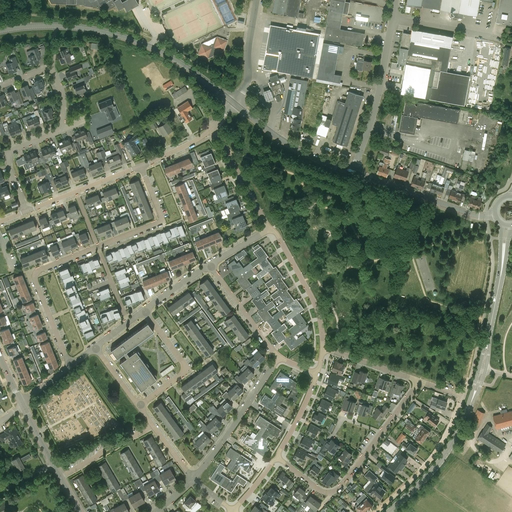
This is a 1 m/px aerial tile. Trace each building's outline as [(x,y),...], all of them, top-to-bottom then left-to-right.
[(48,0),(51,3),(65,3),(65,4),(75,4),(75,5),(83,5),(83,6),(109,9),(115,6),(118,10),(124,7),(126,11),(138,5),(135,0),(48,0)] [(274,0),(273,13),(285,15),(298,17),(303,18),(304,14),(299,13),(299,11),(299,10),(301,0),(274,0)] [(330,0),(326,27),(324,39),(348,43),(349,39),(351,40),(352,36),(353,36),(354,32),(340,29),(345,0),(330,0)] [(409,0),(409,3),(450,11),(450,17),(463,19),(464,13),(477,16),(480,0),(409,0)] [(511,25),(511,0),(500,0),(496,23),(511,25)] [(270,25),(262,69),(313,78),(321,34),(270,25)] [(403,33),(399,55),(398,63),(422,68),(421,71),(430,73),(430,69),(431,69),(431,70),(425,98),(464,105),(470,76),(447,72),(452,42),(426,37),(427,32),(412,29),(411,34),(403,33)] [(349,39),(348,43),(362,46),(365,33),(354,32),(353,36),(352,36),(351,40),(349,39)] [(198,54),(208,58),(223,51),(227,41),(217,37),(214,45),(212,45),(210,46),(209,47),(201,44),(198,54)] [(317,79),(329,81),(340,83),(342,75),(335,74),(340,46),(323,43),(317,79)] [(505,47),(505,49),(503,48),(502,53),(504,54),(502,65),(508,66),(511,48),(505,47)] [(37,48),(31,51),(30,50),(26,52),(31,65),(39,62),(36,56),(39,54),(37,48)] [(60,51),(62,57),(59,58),(61,64),(71,60),(69,57),(70,56),(67,48),(60,51)] [(9,59),(11,63),(6,65),(9,74),(16,71),(14,65),(17,64),(15,57),(9,59)] [(372,62),(364,60),(365,59),(358,57),(355,70),(363,71),(363,69),(370,70),(372,62)] [(68,81),(77,77),(74,70),(65,73),(68,81)] [(83,78),(85,83),(89,82),(88,80),(91,78),(90,75),(83,78)] [(83,84),(85,83),(83,78),(75,81),(77,84),(73,85),(76,93),(80,91),(82,95),(87,93),(83,84)] [(280,78),(270,82),(269,83),(271,87),(272,87),(273,90),(272,91),(274,96),(279,94),(279,95),(282,94),(281,93),(284,92),(282,89),(284,88),(280,78)] [(299,130),(301,120),(302,115),(303,109),(308,81),(291,78),(289,85),(289,88),(288,88),(284,114),(292,115),(292,114),(297,115),(296,119),(294,118),(292,129),(299,130)] [(35,83),(35,85),(32,86),(36,94),(42,91),(43,91),(44,88),(44,87),(44,86),(46,86),(45,83),(43,84),(41,80),(35,82),(35,83)] [(165,91),(174,85),(171,80),(162,86),(165,91)] [(32,91),(29,92),(27,85),(20,88),(24,97),(27,95),(29,100),(35,98),(32,91)] [(175,99),(187,91),(185,87),(172,95),(175,99)] [(18,92),(15,93),(14,91),(7,93),(10,102),(14,100),(15,103),(18,102),(19,104),(22,103),(18,92)] [(349,91),(345,103),(339,101),(332,124),(338,126),(333,142),(347,146),(363,96),(349,91)] [(98,104),(101,112),(104,111),(108,121),(116,118),(116,117),(119,116),(115,106),(113,107),(110,99),(98,104)] [(192,118),(187,112),(192,108),(187,101),(176,108),(181,115),(177,117),(180,121),(183,119),(185,123),(188,121),(188,122),(191,120),(191,119),(192,118)] [(418,102),(417,104),(417,106),(415,106),(416,105),(406,103),(401,129),(414,131),(417,119),(415,119),(416,116),(457,124),(457,123),(459,110),(418,102)] [(51,114),(53,114),(51,108),(41,112),(42,116),(45,115),(47,120),(53,118),(51,114)] [(36,117),(31,119),(35,127),(40,125),(37,119),(40,118),(37,110),(33,112),(36,117)] [(30,115),(26,117),(22,118),(24,124),(27,123),(30,129),(35,127),(31,119),(30,115)] [(16,121),(16,122),(12,124),(16,134),(17,135),(18,135),(21,134),(21,133),(21,132),(19,126),(22,125),(19,120),(16,121)] [(172,131),(167,122),(158,128),(163,136),(172,131)] [(12,124),(8,125),(7,123),(2,124),(5,132),(9,130),(11,136),(16,134),(12,124)] [(110,126),(96,131),(99,139),(113,133),(110,126)] [(84,129),(79,131),(82,140),(85,139),(86,142),(88,141),(90,145),(94,144),(91,136),(87,137),(84,129)] [(82,140),(79,131),(78,132),(78,131),(77,131),(75,131),(74,132),(75,133),(74,133),(77,142),(74,143),(76,149),(77,151),(81,149),(79,145),(81,144),(79,141),(82,140)] [(135,136),(132,138),(123,143),(131,156),(140,150),(134,141),(137,139),(135,136)] [(74,143),(71,144),(69,139),(63,141),(67,150),(72,147),(73,150),(76,149),(74,143)] [(58,144),(60,149),(57,150),(58,152),(60,158),(59,156),(62,155),(61,152),(67,150),(63,141),(58,144)] [(116,151),(111,153),(112,157),(115,164),(121,162),(118,155),(123,153),(118,143),(113,145),(116,151)] [(52,146),(46,148),(50,157),(53,156),(54,158),(56,157),(57,159),(60,158),(58,152),(55,153),(52,146)] [(382,147),(381,148),(380,153),(388,156),(390,151),(390,149),(387,148),(387,149),(382,147)] [(41,157),(40,157),(43,163),(43,164),(45,169),(49,167),(48,166),(45,164),(46,163),(45,161),(48,160),(47,158),(50,157),(46,148),(41,150),(44,158),(41,159),(41,157)] [(465,149),(461,169),(466,170),(468,160),(474,161),(476,151),(465,149)] [(209,153),(208,150),(200,153),(198,154),(200,157),(202,162),(213,157),(210,152),(209,153)] [(35,151),(29,153),(33,162),(38,160),(40,164),(43,163),(40,157),(38,158),(35,151)] [(96,153),(98,160),(97,160),(98,163),(95,164),(97,171),(104,168),(100,159),(102,158),(102,157),(100,151),(96,153)] [(33,162),(29,153),(24,155),(27,163),(24,164),(26,169),(29,168),(27,165),(33,162)] [(111,154),(108,156),(105,157),(109,166),(115,164),(112,157),(111,153),(111,154)] [(202,162),(205,167),(202,168),(203,171),(214,166),(213,163),(215,163),(213,157),(202,162)] [(86,158),(83,160),(85,165),(88,164),(91,173),(97,171),(95,164),(92,165),(91,163),(89,163),(86,158)] [(182,160),(186,169),(192,167),(188,158),(182,160)] [(378,166),(380,166),(377,174),(382,175),(388,159),(384,158),(383,162),(384,162),(384,163),(380,162),(378,166)] [(388,159),(382,175),(387,177),(389,169),(387,168),(387,166),(389,166),(391,160),(388,159)] [(417,159),(412,172),(416,174),(420,162),(420,164),(421,165),(422,163),(423,163),(422,165),(423,165),(425,161),(421,160),(417,159)] [(182,160),(176,163),(180,171),(186,169),(182,160)] [(63,174),(62,174),(61,174),(58,175),(59,178),(62,186),(65,184),(66,183),(68,183),(64,173),(67,172),(65,167),(63,162),(59,163),(63,174)] [(403,170),(399,179),(405,181),(408,172),(409,169),(412,170),(415,163),(411,162),(409,168),(407,168),(406,171),(403,170)] [(180,171),(176,163),(170,165),(174,174),(180,171)] [(174,174),(170,165),(164,167),(168,176),(174,174)] [(398,165),(397,168),(394,177),(399,179),(403,170),(399,169),(400,166),(398,165)] [(80,170),(77,171),(80,178),(86,176),(82,166),(79,167),(80,170)] [(215,169),(214,166),(203,171),(204,171),(205,174),(207,173),(209,178),(219,174),(217,168),(215,169)] [(442,176),(444,177),(446,178),(447,176),(445,176),(447,170),(448,170),(452,172),(451,172),(453,173),(454,170),(448,168),(445,167),(442,176)] [(80,178),(77,171),(74,172),(73,170),(70,171),(73,180),(80,178)] [(419,180),(417,187),(422,189),(425,182),(425,180),(424,180),(426,173),(423,172),(420,181),(419,180)] [(221,179),(219,174),(209,178),(211,183),(209,184),(210,187),(221,182),(220,179),(221,179)] [(414,176),(413,178),(411,185),(417,187),(419,180),(418,180),(419,175),(416,174),(416,177),(414,176)] [(62,186),(59,178),(56,179),(55,177),(52,178),(56,187),(58,186),(59,187),(62,186)] [(437,183),(437,185),(433,184),(430,191),(435,193),(440,180),(440,178),(438,177),(437,180),(436,182),(437,183)] [(440,180),(435,193),(441,195),(444,188),(440,186),(441,184),(442,184),(444,177),(441,177),(440,180)] [(41,194),(51,190),(47,179),(43,181),(44,183),(38,186),(41,194)] [(132,190),(140,186),(138,180),(130,183),(132,190)] [(455,192),(451,190),(447,189),(446,195),(450,196),(449,198),(455,200),(461,181),(458,180),(455,187),(456,187),(455,189),(456,189),(455,192)] [(465,183),(461,181),(455,200),(460,202),(462,196),(466,197),(467,195),(463,193),(462,194),(459,193),(460,190),(461,191),(461,189),(463,189),(465,183)] [(222,185),(221,182),(210,187),(212,190),(214,189),(216,194),(225,190),(223,185),(222,185)] [(177,192),(185,189),(183,183),(175,186),(177,192)] [(0,198),(9,194),(6,187),(2,189),(1,188),(0,186),(0,198)] [(140,186),(132,190),(135,196),(143,192),(140,186)] [(115,187),(109,190),(112,198),(118,196),(121,195),(119,191),(117,192),(115,187)] [(188,195),(185,189),(177,192),(180,198),(188,195)] [(112,198),(109,190),(103,192),(104,197),(102,198),(103,202),(106,201),(112,198)] [(216,194),(218,199),(214,201),(215,203),(228,198),(226,196),(228,195),(225,190),(216,194)] [(145,198),(143,192),(135,196),(137,201),(145,198)] [(97,194),(91,197),(94,205),(101,203),(103,202),(102,198),(99,199),(97,194)] [(190,201),(188,195),(180,198),(182,204),(190,201)] [(470,198),(467,205),(473,207),(476,200),(474,199),(475,196),(473,195),(472,197),(470,196),(470,198)] [(232,196),(228,198),(215,203),(215,204),(224,200),(225,202),(227,208),(238,204),(235,198),(233,199),(232,196)] [(94,205),(91,197),(85,199),(87,204),(84,205),(86,209),(88,207),(88,208),(94,205)] [(477,200),(476,200),(473,207),(479,209),(482,200),(481,200),(481,198),(478,197),(477,200)] [(148,204),(145,198),(137,201),(139,207),(148,204)] [(10,204),(11,206),(6,208),(7,212),(19,207),(17,201),(10,204)] [(193,207),(190,201),(182,204),(184,210),(193,207)] [(150,210),(148,204),(139,207),(142,213),(150,210)] [(229,213),(227,214),(226,214),(227,217),(239,212),(238,209),(239,208),(238,204),(227,208),(229,213)] [(67,213),(68,217),(69,220),(72,219),(71,216),(78,214),(74,205),(68,208),(70,212),(67,213)] [(195,213),(193,207),(184,210),(187,216),(195,213)] [(68,217),(67,213),(64,215),(62,210),(56,212),(60,221),(66,218),(68,217)] [(150,210),(142,213),(144,219),(152,216),(150,210)] [(52,220),(49,221),(51,224),(53,223),(54,223),(60,221),(56,212),(50,215),(52,220)] [(239,212),(227,217),(229,220),(228,220),(230,225),(234,224),(244,220),(242,214),(240,215),(239,212)] [(195,213),(187,216),(189,222),(197,219),(195,213)] [(120,219),(124,227),(130,225),(128,220),(131,219),(129,215),(127,217),(127,216),(120,219)] [(51,224),(49,221),(47,222),(45,217),(38,220),(42,228),(48,225),(49,228),(52,227),(51,224)] [(124,227),(120,219),(114,221),(112,222),(113,226),(116,225),(118,230),(124,227)] [(33,220),(26,223),(30,231),(36,229),(33,220)] [(234,224),(236,229),(234,230),(235,233),(239,232),(239,231),(246,228),(245,225),(246,225),(244,220),(234,224)] [(113,226),(112,222),(109,223),(103,226),(106,234),(112,232),(110,227),(113,226)] [(30,231),(26,223),(21,225),(24,234),(30,231)] [(24,234),(21,225),(15,228),(18,236),(24,234)] [(173,228),(176,237),(180,235),(181,237),(186,235),(181,225),(177,227),(177,226),(173,228)] [(106,234),(103,226),(97,228),(94,229),(95,233),(98,232),(100,237),(106,234)] [(18,236),(15,228),(9,230),(12,239),(18,236)] [(169,230),(165,232),(168,240),(176,237),(173,228),(168,229),(169,230)] [(169,242),(168,240),(165,232),(160,233),(156,234),(156,235),(160,243),(163,242),(164,244),(169,242)] [(218,232),(212,234),(215,243),(222,240),(218,232)] [(85,233),(79,235),(78,233),(75,234),(78,240),(80,239),(82,244),(89,241),(85,233)] [(74,237),(67,240),(71,248),(77,246),(75,241),(78,240),(75,234),(73,235),(74,237)] [(215,243),(212,234),(206,237),(210,245),(215,243)] [(160,243),(156,235),(152,237),(152,236),(147,238),(148,239),(151,247),(155,245),(155,247),(160,245),(160,243)] [(206,237),(200,239),(204,248),(210,245),(206,237)] [(151,247),(148,239),(144,240),(143,239),(139,241),(143,250),(146,249),(147,251),(152,249),(151,247)] [(204,248),(200,239),(194,242),(198,250),(204,248)] [(71,248),(67,240),(61,242),(61,240),(58,241),(59,244),(60,247),(63,246),(65,251),(71,248)] [(143,250),(139,241),(135,243),(131,245),(135,253),(143,250)] [(60,247),(59,244),(56,245),(56,244),(50,247),(53,255),(59,253),(58,248),(60,247)] [(135,253),(131,245),(131,244),(127,246),(127,247),(123,248),(126,257),(127,259),(131,257),(131,255),(135,253)] [(253,248),(255,250),(254,251),(258,257),(251,263),(254,267),(259,263),(267,258),(269,256),(261,246),(260,247),(258,244),(253,248)] [(126,257),(123,248),(118,249),(118,250),(114,252),(117,260),(118,262),(123,260),(122,258),(126,257)] [(38,252),(41,260),(48,258),(44,249),(38,252)] [(117,260),(114,252),(114,251),(110,253),(106,255),(109,264),(117,260)] [(186,254),(189,262),(196,260),(192,251),(186,254)] [(41,260),(38,252),(32,254),(36,262),(41,260)] [(32,254),(26,256),(30,265),(36,262),(32,254)] [(186,254),(180,257),(184,265),(189,262),(186,254)] [(30,265),(26,256),(20,259),(24,267),(30,265)] [(180,257),(174,259),(178,267),(184,265),(180,257)] [(89,262),(92,270),(101,267),(97,258),(93,260),(93,259),(88,261),(89,262)] [(267,258),(259,263),(263,269),(256,274),(259,279),(261,277),(269,272),(274,268),(267,258)] [(178,267),(174,259),(169,261),(172,270),(178,267)] [(92,270),(89,262),(85,264),(84,263),(80,265),(84,274),(87,272),(88,274),(93,272),(92,270)] [(254,267),(251,263),(243,268),(239,262),(231,268),(239,278),(252,269),(254,267)] [(274,268),(269,272),(273,278),(265,283),(269,288),(272,285),(282,278),(284,277),(276,266),(274,268)] [(62,280),(71,276),(67,268),(59,271),(61,275),(60,276),(62,280)] [(118,281),(126,277),(125,273),(127,273),(125,268),(114,272),(116,276),(115,276),(117,281),(118,281)] [(252,269),(239,278),(237,279),(245,290),(247,288),(252,285),(247,278),(255,273),(252,269)] [(167,271),(160,274),(164,282),(170,279),(169,276),(171,276),(169,270),(167,271)] [(164,282),(160,274),(154,276),(158,285),(164,282)] [(16,284),(24,281),(22,275),(13,278),(16,284)] [(71,276),(62,280),(64,284),(63,284),(65,288),(66,288),(74,285),(73,281),(74,280),(72,275),(71,276)] [(128,276),(126,277),(118,281),(120,285),(119,285),(121,289),(130,286),(128,282),(130,281),(128,276)] [(158,285),(154,276),(148,279),(152,287),(158,285)] [(259,279),(252,285),(247,288),(254,298),(261,293),(257,287),(264,282),(261,277),(259,279)] [(273,287),(275,285),(279,289),(271,295),(274,299),(280,295),(287,290),(289,288),(282,278),(272,285),(273,287)] [(152,287),(148,279),(143,281),(146,289),(152,287)] [(204,289),(211,284),(207,279),(200,284),(204,289)] [(26,287),(24,281),(16,284),(18,290),(26,287)] [(215,289),(211,284),(204,289),(207,295),(215,289)] [(74,285),(66,288),(67,292),(68,297),(69,296),(77,293),(74,285)] [(26,287),(18,290),(21,296),(29,293),(26,287)] [(108,288),(99,291),(100,295),(99,296),(101,301),(111,297),(109,292),(110,292),(108,288)] [(261,293),(254,298),(252,300),(260,310),(267,305),(262,299),(270,293),(268,291),(270,290),(268,288),(261,293)] [(218,294),(215,289),(207,295),(211,300),(218,294)] [(132,293),(136,303),(140,301),(140,300),(144,298),(141,290),(132,293)] [(287,290),(280,295),(284,301),(277,306),(280,311),(282,309),(287,306),(295,300),(287,290)] [(189,292),(184,296),(189,303),(194,300),(189,292)] [(29,293),(21,296),(23,302),(31,299),(29,293)] [(81,301),(77,293),(69,296),(71,300),(70,301),(72,305),(81,301)] [(136,303),(132,293),(124,297),(127,305),(131,303),(132,304),(136,303)] [(218,294),(211,300),(215,305),(222,300),(218,294)] [(189,303),(184,296),(179,300),(184,307),(189,303)] [(295,300),(287,306),(288,308),(292,306),(295,309),(286,315),(289,320),(292,318),(299,312),(304,309),(297,298),(295,300)] [(184,307),(179,300),(174,304),(179,311),(184,307)] [(222,300),(215,305),(219,310),(226,305),(222,300)] [(273,300),(267,305),(260,310),(258,312),(265,322),(267,321),(272,316),(268,310),(276,305),(273,300)] [(84,309),(81,301),(72,305),(73,309),(74,309),(76,313),(84,309)] [(33,302),(24,306),(23,306),(26,315),(31,313),(30,311),(35,309),(33,302)] [(179,311),(174,304),(168,308),(173,315),(179,311)] [(230,310),(226,305),(219,310),(223,315),(230,310)] [(120,316),(117,307),(109,311),(112,320),(116,318),(120,316)] [(84,309),(76,313),(75,313),(77,317),(79,321),(88,318),(89,317),(87,312),(86,313),(84,309)] [(272,316),(267,321),(275,331),(282,325),(277,319),(285,314),(282,309),(280,311),(272,316)] [(109,311),(100,314),(103,323),(108,321),(108,322),(112,320),(109,311)] [(299,312),(292,318),(297,324),(289,330),(292,334),(299,329),(307,323),(299,312)] [(31,313),(26,315),(28,320),(26,321),(28,325),(40,320),(38,314),(32,316),(31,313)] [(230,325),(237,320),(233,315),(226,320),(230,325)] [(91,326),(88,318),(79,321),(81,325),(80,326),(82,330),(91,326)] [(40,320),(28,325),(30,331),(32,330),(33,333),(38,331),(37,328),(42,326),(40,320)] [(187,330),(194,325),(190,320),(183,325),(187,330)] [(241,325),(237,320),(230,325),(234,330),(241,325)] [(147,323),(117,345),(112,349),(114,351),(112,352),(117,358),(123,354),(126,358),(120,362),(140,391),(156,379),(135,351),(129,356),(126,352),(153,332),(147,323)] [(285,323),(282,325),(275,331),(272,332),(280,343),(284,339),(287,338),(282,332),(288,328),(285,323)] [(7,325),(4,327),(5,329),(0,331),(2,337),(11,334),(8,328),(7,325)] [(194,325),(187,330),(191,336),(198,330),(194,325)] [(241,325),(234,330),(238,335),(245,330),(241,325)] [(91,326),(82,330),(83,334),(84,334),(86,338),(94,335),(91,326)] [(292,334),(287,338),(284,339),(292,350),(307,339),(304,335),(296,340),(293,336),(301,331),(299,329),(292,334)] [(202,335),(198,330),(191,336),(195,341),(202,335)] [(245,330),(238,335),(241,341),(249,335),(245,330)] [(38,331),(33,333),(36,338),(35,339),(36,342),(47,338),(45,331),(39,334),(38,331)] [(11,334),(2,337),(5,344),(10,341),(11,344),(14,343),(13,340),(11,334)] [(206,341),(202,335),(195,341),(198,346),(206,341)] [(43,351),(51,348),(49,341),(40,345),(43,351)] [(206,341),(198,346),(202,351),(209,346),(206,341)] [(14,343),(11,344),(12,347),(7,349),(10,355),(18,352),(15,346),(14,343)] [(213,351),(209,346),(202,351),(206,356),(213,351)] [(54,353),(51,348),(43,351),(45,357),(54,353)] [(259,351),(258,352),(256,349),(251,354),(254,356),(260,362),(265,358),(259,351)] [(56,359),(54,353),(45,357),(47,363),(56,359)] [(247,359),(245,361),(251,366),(253,365),(255,367),(260,362),(254,356),(251,354),(249,356),(251,358),(249,360),(247,359)] [(16,366),(24,363),(21,357),(13,360),(16,366)] [(58,365),(56,359),(47,363),(50,369),(48,370),(50,374),(55,370),(54,367),(58,365)] [(251,366),(245,361),(243,363),(245,365),(240,370),(243,373),(243,372),(249,379),(254,374),(249,369),(251,366)] [(342,376),(345,368),(346,365),(339,362),(338,365),(335,364),(332,371),(337,372),(337,374),(342,376)] [(24,363),(16,366),(18,372),(26,369),(24,363)] [(212,364),(207,368),(212,375),(216,381),(218,383),(223,379),(221,377),(219,379),(216,374),(215,375),(214,374),(217,372),(212,364)] [(172,365),(160,373),(162,377),(174,368),(172,365)] [(207,368),(202,372),(207,379),(212,375),(207,368)] [(26,369),(18,372),(20,378),(29,375),(26,369)] [(361,371),(360,373),(354,371),(351,381),(357,383),(358,380),(364,382),(367,382),(368,382),(369,379),(368,378),(366,377),(367,373),(361,371)] [(202,372),(197,376),(202,383),(207,379),(202,372)] [(237,375),(235,377),(240,383),(242,381),(244,383),(249,379),(243,372),(243,373),(238,377),(237,375)] [(286,387),(291,379),(280,372),(270,387),(275,390),(280,383),(286,387)] [(345,378),(342,377),(334,374),(333,377),(330,376),(328,383),(336,386),(339,380),(343,382),(345,378)] [(31,381),(29,375),(20,378),(23,384),(31,381)] [(202,383),(197,376),(191,380),(197,387),(202,383)] [(240,383),(235,377),(233,380),(237,384),(232,389),(238,395),(239,395),(239,396),(242,393),(241,392),(243,390),(238,385),(240,383)] [(291,379),(286,387),(292,391),(287,398),(295,403),(298,398),(295,396),(302,386),(291,379)] [(386,390),(389,381),(382,379),(381,382),(378,381),(376,389),(379,390),(379,388),(386,390)] [(197,387),(191,380),(186,383),(192,390),(197,387)] [(192,390),(186,383),(181,387),(185,393),(181,396),(188,405),(197,398),(196,396),(193,398),(192,397),(189,392),(192,390)] [(396,383),(395,386),(392,385),(389,396),(392,397),(394,393),(400,395),(403,386),(396,383)] [(337,395),(337,394),(338,392),(331,388),(330,391),(327,389),(324,395),(332,400),(335,394),(337,395)] [(226,392),(224,394),(229,400),(231,398),(233,400),(238,395),(232,389),(227,393),(226,392)] [(271,410),(281,395),(277,392),(271,399),(265,395),(260,403),(271,410)] [(345,397),(346,397),(342,408),(345,409),(344,412),(345,411),(347,412),(349,411),(349,410),(352,411),(355,403),(348,400),(350,395),(346,393),(345,397)] [(229,400),(224,394),(222,396),(226,401),(221,405),(228,411),(232,407),(227,402),(229,400)] [(281,395),(271,410),(282,417),(287,409),(280,405),(285,397),(281,395)] [(436,409),(437,407),(445,409),(447,402),(438,399),(437,403),(432,401),(430,407),(436,409)] [(331,408),(333,404),(325,401),(324,404),(321,402),(318,408),(326,412),(329,407),(331,408)] [(360,402),(357,409),(361,410),(359,414),(366,416),(369,407),(362,405),(363,403),(360,402)] [(407,411),(410,413),(417,404),(413,402),(407,411)] [(157,413),(164,408),(160,403),(153,408),(157,413)] [(217,410),(215,408),(213,406),(210,408),(213,411),(218,416),(220,414),(223,416),(228,411),(221,405),(217,410)] [(375,413),(372,416),(379,421),(381,419),(389,408),(385,405),(382,408),(384,410),(383,411),(383,412),(381,410),(377,408),(374,412),(375,413)] [(164,408),(157,413),(161,418),(168,413),(170,411),(166,406),(164,408)] [(485,413),(477,410),(471,423),(479,427),(485,413)] [(211,413),(212,414),(207,418),(210,422),(216,428),(221,423),(216,418),(218,416),(213,411),(211,413)] [(511,429),(511,425),(511,411),(493,416),(496,429),(498,429),(499,433),(511,429)] [(172,418),(168,413),(161,418),(164,423),(172,418)] [(325,420),(326,416),(319,413),(318,416),(314,414),(311,421),(320,425),(323,419),(325,420)] [(429,413),(426,416),(424,418),(428,421),(434,426),(435,425),(436,425),(437,424),(437,423),(439,421),(436,418),(433,415),(432,415),(429,413)] [(262,436),(271,423),(260,416),(255,424),(258,425),(258,424),(262,427),(258,434),(262,436)] [(175,423),(172,418),(164,423),(168,428),(175,423)] [(206,426),(204,425),(200,420),(198,422),(199,422),(198,423),(202,427),(208,432),(210,430),(212,432),(216,428),(210,422),(206,426)] [(175,423),(168,428),(172,433),(179,428),(175,423)] [(281,430),(271,423),(262,436),(266,439),(270,432),(274,435),(274,436),(276,438),(281,430)] [(411,423),(409,425),(415,429),(417,431),(426,438),(428,435),(429,435),(430,434),(430,433),(430,432),(422,426),(419,429),(417,427),(414,425),(411,423)] [(405,427),(412,432),(415,429),(409,425),(407,424),(405,427)] [(487,424),(477,439),(490,448),(494,450),(500,454),(506,445),(489,433),(492,427),(487,424)] [(0,439),(1,441),(8,438),(9,441),(10,440),(11,442),(9,443),(9,445),(10,447),(11,448),(13,447),(21,443),(16,434),(16,433),(17,432),(14,426),(4,431),(5,433),(0,435),(0,439)] [(320,433),(321,430),(313,426),(312,429),(309,427),(306,433),(314,438),(317,432),(320,433)] [(208,432),(202,427),(200,429),(205,433),(200,438),(206,444),(211,440),(206,434),(208,432)] [(179,428),(172,433),(176,439),(183,434),(179,428)] [(415,434),(413,437),(421,444),(422,443),(423,443),(424,442),(424,440),(426,438),(417,431),(415,434)] [(399,444),(406,436),(402,433),(395,441),(399,444)] [(254,439),(250,437),(247,435),(242,443),(253,450),(262,436),(258,434),(254,439)] [(262,436),(253,450),(251,452),(255,454),(256,452),(264,457),(269,449),(266,447),(265,448),(261,446),(266,439),(262,436)] [(147,447),(155,443),(151,437),(143,441),(147,447)] [(206,444),(200,438),(195,442),(194,441),(191,443),(197,449),(199,447),(201,449),(206,444)] [(313,445),(314,442),(307,438),(306,441),(303,440),(300,446),(308,450),(311,444),(313,445)] [(334,454),(340,446),(332,440),(328,445),(326,443),(321,449),(324,451),(326,448),(334,454)] [(159,449),(155,443),(147,447),(151,454),(159,449)] [(410,443),(408,446),(403,443),(401,445),(406,449),(408,452),(409,451),(413,454),(415,452),(416,452),(417,450),(416,450),(417,449),(410,443)] [(231,470),(241,455),(231,448),(225,455),(232,460),(227,468),(231,470)] [(159,449),(151,454),(154,460),(162,455),(159,449)] [(124,460),(132,455),(128,450),(120,455),(124,460)] [(349,468),(347,467),(350,462),(348,460),(351,455),(345,450),(339,457),(343,460),(341,463),(346,466),(343,470),(346,473),(349,468)] [(308,453),(308,454),(301,451),(299,454),(297,452),(293,458),(302,462),(305,457),(309,459),(312,455),(308,453)] [(395,455),(393,459),(404,467),(406,463),(405,462),(408,457),(400,451),(396,456),(395,455)] [(29,455),(20,460),(19,457),(11,461),(13,465),(15,464),(19,471),(24,468),(21,463),(30,458),(29,455)] [(132,455),(124,460),(127,466),(135,462),(132,455)] [(162,455),(154,460),(158,466),(166,462),(162,455)] [(252,462),(241,455),(231,470),(235,473),(240,465),(244,468),(243,469),(246,471),(252,462)] [(315,476),(320,470),(321,468),(318,465),(320,463),(318,461),(315,459),(310,466),(313,468),(310,472),(315,476)] [(390,462),(391,463),(388,467),(396,473),(399,469),(401,470),(404,467),(393,459),(390,462)] [(135,462),(127,466),(131,473),(139,468),(135,462)] [(101,473),(109,468),(105,463),(97,467),(101,473)] [(221,486),(226,478),(220,474),(225,466),(220,463),(210,479),(221,486)] [(383,465),(380,469),(386,473),(382,477),(387,481),(387,482),(388,483),(389,483),(391,484),(392,483),(393,482),(394,481),(394,479),(395,478),(388,473),(390,470),(383,465)] [(112,475),(109,468),(101,473),(105,479),(112,475)] [(143,474),(139,468),(131,473),(135,479),(143,474)] [(157,469),(153,471),(159,481),(162,480),(165,485),(170,482),(165,472),(159,475),(159,474),(159,473),(157,469)] [(165,472),(170,482),(175,479),(170,469),(165,472)] [(379,485),(377,483),(378,482),(376,480),(378,478),(369,470),(364,476),(371,482),(364,489),(371,496),(371,495),(371,496),(373,494),(376,496),(376,495),(379,498),(383,494),(384,494),(385,493),(385,492),(385,491),(382,489),(383,487),(380,485),(379,485)] [(334,472),(332,474),(329,472),(323,482),(327,485),(327,484),(329,486),(335,477),(337,479),(340,476),(334,472)] [(284,483),(287,485),(290,488),(294,483),(281,473),(276,479),(279,482),(277,484),(281,487),(283,485),(284,483)] [(227,477),(226,478),(221,486),(232,493),(238,483),(244,486),(247,481),(237,474),(233,481),(227,477)] [(78,486),(86,481),(82,475),(74,480),(78,486)] [(112,475),(105,479),(108,486),(116,481),(112,475)] [(86,481),(78,486),(81,492),(90,488),(86,481)] [(116,481),(108,486),(112,492),(120,487),(116,481)] [(154,481),(149,484),(154,492),(155,494),(160,491),(156,483),(154,481)] [(347,487),(351,491),(355,487),(351,483),(347,487)] [(149,484),(144,487),(145,488),(145,489),(146,490),(149,495),(154,492),(149,484)] [(299,500),(302,502),(294,511),(299,511),(303,508),(304,509),(306,508),(303,506),(306,503),(305,503),(303,501),(307,497),(304,494),(306,492),(299,487),(295,493),(294,495),(300,500),(299,500)] [(93,494),(90,488),(81,492),(85,499),(93,494)] [(275,488),(274,490),(271,488),(267,493),(273,498),(274,499),(276,496),(279,498),(281,496),(282,494),(278,491),(279,491),(275,488)] [(289,494),(282,488),(280,491),(287,497),(289,494)] [(125,499),(123,495),(120,490),(117,491),(122,501),(125,499)] [(134,495),(139,505),(145,502),(139,492),(134,495)] [(103,499),(106,504),(109,502),(107,499),(115,495),(114,493),(112,494),(112,493),(106,497),(103,499)] [(273,498),(267,493),(266,493),(262,498),(273,506),(275,504),(271,501),(273,498)] [(97,500),(93,494),(85,499),(89,505),(97,500)] [(139,505),(134,495),(129,498),(134,508),(139,505)] [(0,504),(0,511),(3,511),(14,506),(19,504),(15,498),(14,496),(9,499),(0,504)] [(184,503),(183,505),(183,507),(185,509),(188,509),(189,507),(189,508),(190,507),(192,509),(191,510),(192,511),(193,511),(199,507),(199,506),(200,505),(197,503),(196,504),(194,502),(195,501),(190,496),(187,500),(186,500),(185,501),(185,502),(184,503)] [(310,496),(305,503),(306,503),(303,506),(306,508),(308,505),(310,507),(316,500),(310,496)] [(364,501),(362,499),(360,497),(358,499),(368,510),(370,507),(371,507),(372,506),(372,505),(373,505),(367,498),(366,496),(364,496),(362,497),(363,499),(364,500),(364,501)] [(365,511),(368,510),(358,499),(356,501),(360,505),(356,508),(360,511),(365,511)] [(313,509),(311,511),(310,511),(316,511),(321,505),(316,500),(310,507),(313,509)] [(128,511),(124,503),(119,506),(121,511),(128,511)] [(262,508),(267,511),(269,508),(261,503),(259,505),(262,508)]
